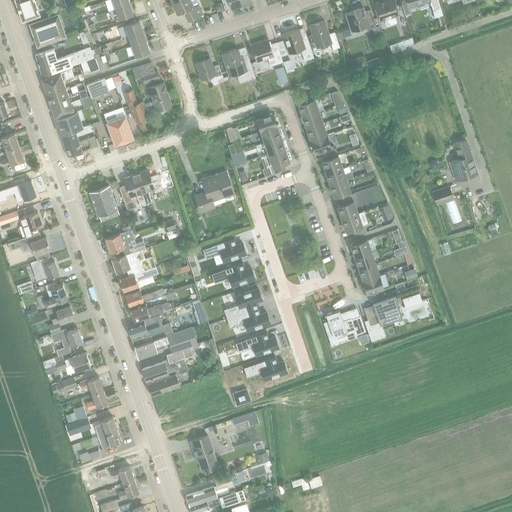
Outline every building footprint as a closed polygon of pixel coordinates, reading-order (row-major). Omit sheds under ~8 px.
[(15,0),(23,21),(32,18),(39,15),(33,0),(15,0)] [(112,0),(115,9),(130,4),(128,0),(112,0)] [(181,0),(173,4),(177,14),(184,11),(188,21),(203,14),(198,5),(196,0),(181,0)] [(221,0),(222,0),(221,0),(227,0),(231,8),(242,5),(239,0),(221,0)] [(397,22),(395,16),(399,15),(394,0),(391,0),(381,3),(381,2),(374,4),(380,21),(385,19),(387,25),(397,22)] [(443,15),(441,9),(438,0),(408,0),(411,7),(430,1),(435,17),(443,15)] [(119,19),(124,18),(133,15),(130,4),(115,9),(119,19)] [(110,5),(104,7),(107,13),(112,11),(110,5)] [(379,26),(377,27),(371,10),(365,12),(363,8),(346,13),(351,31),(366,26),(367,30),(372,29),(374,33),(381,31),(379,26)] [(29,24),(37,47),(66,37),(58,14),(29,24)] [(129,36),(143,31),(139,21),(125,25),(129,36)] [(310,26),(317,48),(331,43),(333,49),(340,47),(335,32),(329,34),(324,21),(310,26)] [(302,40),(298,29),(283,34),(290,53),(301,50),(304,61),(314,58),(308,38),(302,40)] [(129,36),(132,46),(146,41),(143,31),(129,36)] [(74,41),(77,51),(86,48),(82,38),(74,41)] [(403,41),(390,46),(392,53),(406,48),(405,47),(414,44),(412,38),(403,41)] [(283,63),(283,62),(281,57),(279,48),(277,42),(276,43),(270,45),(268,39),(251,45),(257,62),(268,58),(271,66),(282,62),(283,63)] [(150,52),(146,41),(132,46),(135,57),(150,52)] [(284,46),(279,48),(281,57),(287,55),(284,46)] [(94,58),(92,50),(91,47),(57,59),(54,49),(35,55),(42,77),(72,66),(80,63),(94,58)] [(257,83),(256,78),(248,54),(240,57),(238,49),(222,54),(229,76),(237,74),(240,83),(250,80),(252,85),(257,83)] [(99,70),(95,58),(91,60),(94,71),(99,70)] [(214,85),(225,81),(229,79),(228,76),(223,78),(222,74),(216,76),(210,58),(196,63),(202,79),(209,76),(214,85)] [(94,71),(91,60),(86,61),(89,73),(94,71)] [(290,60),(283,62),(286,72),(293,70),(290,60)] [(89,73),(86,61),(80,63),(84,75),(89,73)] [(65,71),(41,79),(44,87),(63,80),(63,81),(68,79),(65,71)] [(158,71),(142,76),(145,83),(151,81),(152,85),(146,87),(149,96),(147,96),(147,97),(152,95),(154,101),(144,104),(147,112),(157,109),(171,105),(163,82),(161,83),(160,78),(160,77),(159,77),(157,72),(158,72),(158,71)] [(275,76),(278,90),(286,88),(284,74),(275,76)] [(92,98),(110,91),(106,78),(87,84),(92,98)] [(65,88),(63,81),(63,80),(44,87),(47,94),(65,88)] [(115,93),(121,91),(118,83),(112,85),(115,93)] [(68,95),(65,88),(47,94),(49,102),(68,95)] [(145,114),(144,111),(141,103),(137,104),(132,91),(125,93),(133,118),(135,117),(138,123),(146,121),(144,114),(145,114)] [(337,91),(331,93),(335,106),(343,103),(337,91)] [(71,103),(68,95),(49,102),(52,109),(71,103)] [(298,104),(303,116),(318,111),(314,99),(298,104)] [(0,118),(8,115),(3,102),(0,102),(0,118)] [(73,110),(71,103),(52,109),(54,117),(73,110)] [(343,104),(337,107),(341,114),(347,112),(343,104)] [(114,110),(104,114),(107,122),(115,145),(133,138),(125,116),(123,111),(116,114),(114,110)] [(303,116),(307,128),(322,123),(318,111),(303,116)] [(60,135),(83,127),(79,112),(69,116),(55,121),(60,135)] [(257,119),(261,130),(276,125),(272,113),(257,119)] [(307,128),(311,140),(327,135),(322,123),(307,128)] [(77,137),(86,134),(92,132),(90,125),(83,127),(60,135),(64,147),(78,142),(77,137)] [(261,130),(265,142),(280,137),(276,125),(261,130)] [(236,139),(232,128),(226,130),(231,141),(236,139)] [(0,144),(3,143),(5,150),(18,146),(14,132),(0,137),(0,144)] [(355,134),(349,136),(353,145),(359,143),(355,134)] [(327,135),(311,140),(315,152),(320,151),(322,157),(336,153),(333,146),(331,147),(327,135)] [(87,139),(78,142),(64,147),(68,157),(82,152),(79,145),(82,144),(83,146),(89,144),(90,148),(98,146),(95,136),(87,139)] [(265,142),(269,154),(284,149),(280,137),(265,142)] [(477,173),(469,150),(465,140),(455,144),(460,159),(450,162),(457,180),(477,173)] [(3,166),(14,163),(23,159),(18,146),(5,150),(8,157),(0,160),(3,166)] [(284,149),(269,154),(273,166),(270,167),(273,174),(286,170),(284,163),(289,161),(284,149)] [(322,161),(326,173),(342,167),(338,155),(322,161)] [(373,170),(368,159),(362,161),(367,173),(373,170)] [(326,173),(330,184),(346,179),(342,167),(326,173)] [(135,174),(146,204),(152,202),(148,192),(154,190),(155,193),(162,190),(157,174),(150,177),(147,170),(135,174)] [(372,172),(365,174),(367,180),(374,177),(372,172)] [(200,212),(209,209),(214,207),(212,201),(234,193),(227,173),(202,181),(206,193),(195,197),(200,212)] [(126,185),(120,187),(125,203),(132,201),(131,197),(137,195),(141,206),(146,204),(135,174),(124,178),(126,185)] [(346,179),(330,184),(334,196),(350,191),(346,179)] [(12,187),(0,190),(0,200),(0,201),(7,199),(6,196),(15,193),(18,201),(20,200),(20,201),(36,195),(31,180),(12,187)] [(119,215),(116,206),(111,189),(119,187),(117,180),(108,184),(109,185),(90,192),(98,215),(101,214),(103,220),(119,215)] [(454,198),(449,186),(432,192),(436,204),(454,198)] [(343,204),(338,206),(342,219),(358,213),(354,201),(356,200),(354,193),(340,198),(343,204)] [(272,199),(261,203),(264,211),(275,206),(272,199)] [(388,205),(380,208),(383,215),(390,212),(388,205)] [(358,213),(342,219),(346,231),(351,230),(354,236),(367,232),(365,224),(368,223),(364,211),(358,213)] [(0,217),(0,225),(19,219),(17,212),(0,217)] [(24,224),(22,225),(26,237),(39,233),(36,227),(42,225),(37,212),(22,217),(24,224)] [(173,220),(165,223),(167,231),(175,228),(173,220)] [(179,228),(167,232),(169,239),(181,235),(179,228)] [(129,253),(144,248),(139,232),(134,234),(132,229),(132,230),(125,232),(130,246),(127,247),(129,253)] [(35,255),(37,261),(50,256),(48,251),(50,250),(46,237),(41,238),(39,233),(26,237),(8,244),(11,250),(21,246),(23,252),(32,248),(35,255)] [(111,253),(120,250),(124,248),(119,234),(106,239),(111,253)] [(135,274),(147,270),(145,263),(143,264),(140,256),(180,242),(178,237),(144,248),(129,253),(112,259),(117,271),(121,270),(121,272),(133,268),(135,274)] [(224,242),(203,249),(206,258),(221,253),(224,262),(246,254),(242,242),(237,244),(234,238),(223,242),(224,242)] [(351,245),(355,257),(371,251),(367,239),(351,245)] [(399,248),(393,250),(396,256),(404,253),(407,252),(407,251),(405,245),(399,248)] [(355,257),(359,269),(375,263),(371,251),(355,257)] [(48,278),(49,277),(59,274),(54,261),(27,270),(30,279),(38,276),(37,274),(46,271),(48,278)] [(232,267),(211,274),(214,283),(229,278),(232,286),(255,279),(251,267),(245,269),(243,263),(232,266),(232,267)] [(359,269),(363,281),(379,276),(375,263),(359,269)] [(136,281),(148,277),(158,273),(161,272),(159,266),(147,270),(135,274),(119,279),(124,292),(138,287),(136,281)] [(188,266),(173,271),(175,275),(190,270),(188,266)] [(198,267),(192,269),(194,276),(200,274),(198,267)] [(413,267),(403,271),(406,279),(416,275),(413,267)] [(379,276),(363,281),(367,293),(383,287),(379,276)] [(30,281),(17,286),(20,294),(33,289),(30,281)] [(40,309),(58,302),(67,299),(62,284),(58,286),(56,281),(45,285),(47,290),(49,298),(44,300),(42,296),(36,298),(40,309)] [(238,304),(224,309),(227,319),(259,308),(257,302),(262,300),(258,288),(235,296),(238,304)] [(129,307),(138,304),(164,295),(162,289),(141,296),(139,291),(125,296),(129,307)] [(165,295),(166,301),(177,297),(175,291),(165,295)] [(419,293),(411,296),(414,305),(422,302),(419,293)] [(365,308),(364,309),(368,320),(364,321),(371,341),(385,336),(381,323),(392,319),(391,314),(400,311),(394,294),(377,300),(379,306),(366,310),(365,308)] [(200,300),(194,301),(197,310),(203,308),(200,300)] [(145,304),(139,306),(130,310),(134,322),(169,309),(173,308),(171,301),(147,309),(145,304)] [(60,322),(64,321),(74,318),(70,306),(56,311),(58,317),(51,319),(53,324),(48,325),(51,333),(60,330),(57,323),(59,322),(60,322)] [(259,308),(227,319),(230,328),(245,322),(248,331),(270,323),(266,311),(261,313),(259,308)] [(339,309),(326,314),(334,337),(354,330),(356,335),(365,331),(360,316),(351,319),(351,318),(343,320),(339,309)] [(144,322),(127,327),(138,358),(157,352),(155,346),(168,341),(166,334),(174,332),(170,322),(163,325),(160,314),(143,320),(144,322)] [(188,328),(176,332),(182,349),(198,343),(195,335),(191,336),(188,328)] [(65,329),(51,334),(54,342),(62,340),(64,348),(69,346),(71,346),(73,346),(82,343),(77,329),(66,333),(65,329)] [(256,336),(235,343),(239,352),(253,347),(256,356),(279,348),(275,336),(269,338),(267,332),(256,336)] [(366,334),(358,336),(361,345),(369,342),(366,334)] [(218,355),(213,339),(210,340),(215,356),(218,355)] [(64,348),(56,350),(58,356),(71,351),(69,346),(64,348)] [(166,360),(151,366),(142,369),(146,381),(178,370),(186,367),(187,367),(184,358),(185,358),(182,349),(167,355),(170,363),(167,364),(166,360)] [(75,371),(81,369),(90,366),(86,352),(56,363),(54,358),(43,361),(45,368),(55,364),(57,370),(72,364),(75,371)] [(265,361),(244,368),(247,377),(262,372),(265,380),(287,372),(283,360),(278,362),(275,356),(264,360),(265,361)] [(147,384),(151,396),(151,395),(160,392),(161,392),(179,385),(175,374),(147,384)] [(89,386),(92,393),(103,389),(99,376),(79,382),(82,389),(89,386)] [(55,385),(58,393),(77,386),(74,379),(55,385)] [(89,409),(98,406),(108,403),(103,389),(92,393),(94,400),(86,403),(89,409)] [(246,389),(234,393),(238,405),(251,401),(246,389)] [(74,409),(75,412),(66,415),(68,423),(87,416),(83,406),(74,409)] [(255,411),(232,419),(234,425),(257,417),(255,411)] [(95,429),(98,436),(117,429),(112,416),(93,423),(95,429)] [(87,419),(79,421),(82,430),(90,428),(87,419)] [(103,450),(112,446),(122,443),(117,429),(98,436),(101,443),(103,450)] [(203,472),(212,469),(218,466),(207,435),(190,441),(195,457),(197,457),(203,472)] [(89,453),(91,460),(100,456),(98,450),(89,453)] [(259,464),(270,460),(267,451),(256,455),(259,464)] [(88,452),(79,455),(82,463),(91,460),(89,453),(88,452)] [(123,483),(134,479),(130,466),(110,472),(113,479),(120,476),(123,483)] [(100,480),(99,478),(107,475),(105,469),(92,474),(95,482),(100,480)] [(216,485),(232,480),(233,485),(239,483),(236,472),(214,479),(216,485)] [(320,476),(309,479),(311,488),(322,485),(320,476)] [(303,490),(309,488),(306,478),(292,482),(293,487),(302,485),(303,490)] [(139,493),(134,479),(123,483),(125,491),(118,493),(120,500),(139,493)] [(274,485),(266,488),(268,496),(277,493),(274,485)] [(185,496),(189,507),(217,497),(213,486),(185,496)] [(199,504),(189,507),(190,511),(207,511),(210,511),(209,508),(221,504),(222,508),(229,505),(245,499),(242,490),(219,498),(219,497),(199,504)] [(89,495),(95,511),(99,511),(93,493),(89,495)] [(100,506),(101,511),(106,511),(119,508),(119,511),(120,511),(133,508),(131,503),(119,507),(116,500),(100,506)]
